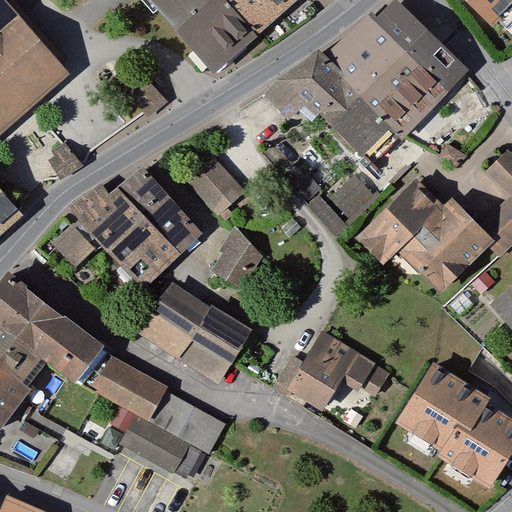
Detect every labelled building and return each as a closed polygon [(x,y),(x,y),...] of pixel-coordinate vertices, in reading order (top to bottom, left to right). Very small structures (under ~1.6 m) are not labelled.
[(228,0),(149,0),(208,74),(256,35),(228,0)] [(228,0),(256,35),(294,0),(228,0)] [(471,70),(396,0),(392,0),(375,20),(366,13),(329,50),(340,67),(317,48),(277,76),(264,92),(285,121),(262,129),(270,144),(262,148),(317,210),(471,70)] [(511,4),(511,0),(466,0),(492,25),(511,4)] [(0,121),(63,65),(13,11),(0,22),(0,228),(19,211),(0,190),(0,121)] [(444,205),(415,177),(355,236),(382,264),(389,257),(406,273),(421,274),(438,295),(502,257),(511,247),(511,153),(506,148),(487,172),(510,198),(480,225),(453,196),(444,205)] [(247,191),(216,156),(189,179),(220,214),(247,191)] [(203,231),(141,166),(120,186),(182,251),(203,231)] [(182,251),(120,186),(109,194),(69,204),(141,289),(182,251)] [(54,237),(77,264),(98,245),(75,219),(54,237)] [(263,255),(237,226),(220,250),(224,255),(213,272),(241,290),(263,255)] [(7,269),(0,277),(0,325),(39,355),(74,381),(104,342),(7,269)] [(209,303),(168,280),(135,334),(177,358),(209,303)] [(511,283),(491,302),(511,326),(511,283)] [(253,328),(209,303),(177,358),(221,383),(253,328)] [(39,355),(0,325),(0,427),(33,386),(22,379),(39,355)] [(392,372),(322,330),(287,387),(323,409),(340,381),(374,402),(392,372)] [(166,385),(112,352),(92,383),(146,417),(166,385)] [(491,396),(430,359),(392,421),(439,449),(435,454),(492,488),(511,455),(511,421),(486,406),(491,396)] [(0,511),(51,511),(52,511),(4,491),(0,501),(0,511)]
